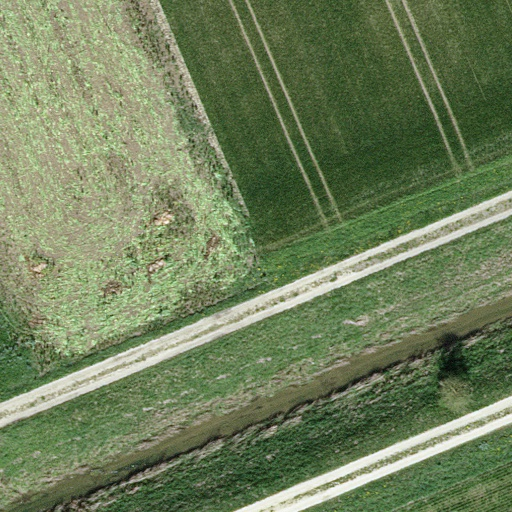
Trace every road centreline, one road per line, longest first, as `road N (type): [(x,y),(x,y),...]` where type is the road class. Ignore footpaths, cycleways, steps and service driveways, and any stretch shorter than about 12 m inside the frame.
road 1 (track): [(0,420),(511,209)]
road 2 (track): [(511,408),(266,511)]
